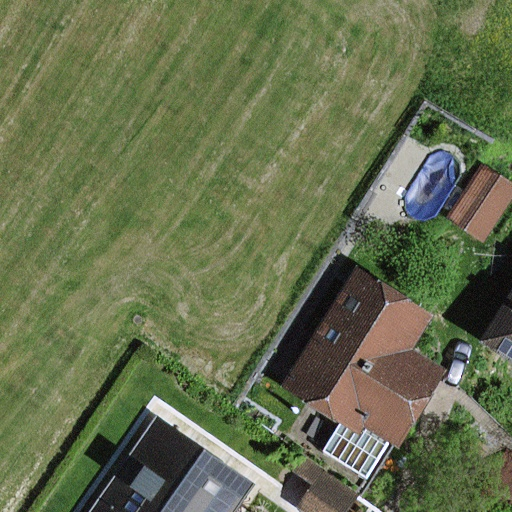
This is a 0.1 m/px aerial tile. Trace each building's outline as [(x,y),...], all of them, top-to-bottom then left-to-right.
[(511,200),(511,182),(482,164),(447,220),(485,243),(511,200)] [(436,316),(357,267),(283,387),(340,422),(323,450),(368,478),(390,443),(400,449),(447,372),(414,351),(436,316)] [(511,295),(482,343),(511,361),(511,295)] [(239,511),(259,484),(158,414),(89,511),(239,511)] [(511,511),(511,454),(507,451),(464,511),(511,511)] [(349,511),(360,497),(308,461),(297,477),(311,487),(297,508),(303,511),(349,511)]
